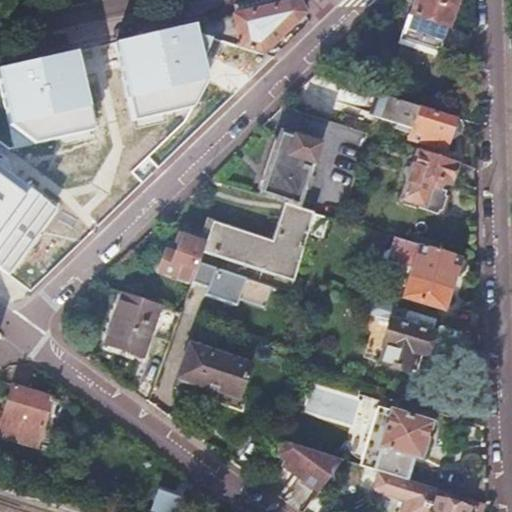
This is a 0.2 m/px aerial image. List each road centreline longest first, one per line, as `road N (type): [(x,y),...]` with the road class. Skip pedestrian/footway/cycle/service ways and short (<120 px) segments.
road 1 (residential): [(511,485),(489,0)]
road 2 (residential): [(358,0),(27,317),(22,340)]
road 3 (residential): [(22,340),(255,511)]
